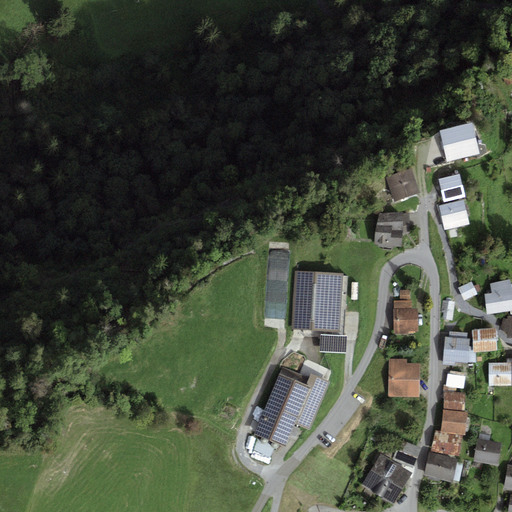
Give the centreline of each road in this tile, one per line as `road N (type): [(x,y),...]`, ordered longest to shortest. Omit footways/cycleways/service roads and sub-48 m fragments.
road 1 (track): [(511,55),(327,161),(159,233),(120,259),(0,302)]
road 2 (residential): [(274,482),(364,364),(381,321),(387,270),(398,260),(424,260),(434,277),(435,378),(408,511)]
road 3 (track): [(321,0),(330,12),(373,6),(428,16),(511,5)]
